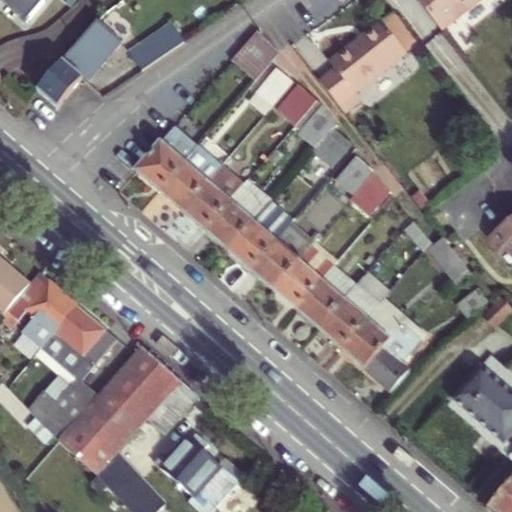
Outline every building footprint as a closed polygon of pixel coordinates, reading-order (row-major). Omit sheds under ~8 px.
[(11,0),(27,13),(37,0),(11,0)] [(418,0),(417,1),(448,40),(497,0),(418,0)] [(423,53),(398,21),(386,31),(412,62),(423,53)] [(98,30),(39,98),(60,117),(85,88),(90,93),(124,54),(98,30)] [(129,59),(143,80),(158,71),(187,51),(174,31),(129,59)] [(325,91),(350,123),(368,109),(362,101),(412,62),(386,31),(335,71),(342,79),(325,91)] [(259,89),(283,60),(259,39),(235,68),(259,89)] [(261,101),(277,115),(299,90),(283,76),(261,101)] [(301,135),(322,110),(303,92),(281,118),(301,135)] [(261,101),(256,107),(272,121),(277,115),(261,101)] [(302,139),(320,155),(338,135),(341,131),(324,113),(302,139)] [(331,177),(355,150),(338,135),(320,155),(315,162),(331,177)] [(166,199),(202,157),(178,136),(143,179),(166,199)] [(166,199),(189,219),(225,176),(202,157),(166,199)] [(339,192),(355,208),(378,181),(362,165),(339,192)] [(211,239),(248,197),(225,176),(189,219),(211,239)] [(378,181),(355,208),(373,224),(393,201),(378,181)] [(269,216),(248,197),(211,239),(233,258),(269,216)] [(397,206),(378,228),(395,243),(411,225),(397,206)] [(256,277),(292,235),(269,216),(233,258),(256,277)] [(511,234),(497,246),(500,250),(511,252),(511,234)] [(256,277),(279,297),(315,255),(292,235),(256,277)] [(475,282),(445,242),(434,256),(462,294),(475,282)] [(401,281),(422,258),(411,249),(391,272),(401,281)] [(511,252),(500,250),(507,260),(511,255),(511,252)] [(301,317),(337,275),(315,255),(279,297),(301,317)] [(0,322),(5,327),(33,295),(11,277),(9,279),(0,270),(0,322)] [(301,317),(324,336),(360,295),(337,275),(301,317)] [(45,356),(79,314),(42,283),(33,295),(5,327),(0,333),(0,356),(19,334),(45,356)] [(469,324),(490,307),(480,294),(459,311),(469,324)] [(346,356),(383,314),(360,295),(324,336),(346,356)] [(511,314),(503,307),(487,324),(499,335),(511,320),(511,314)] [(79,314),(45,356),(75,381),(55,405),(43,394),(27,413),(61,450),(66,445),(101,404),(85,390),(120,348),(79,314)] [(409,337),(383,314),(346,356),(370,377),(395,349),(409,337)] [(395,399),(414,378),(405,371),(424,350),(409,337),(395,349),(370,377),(395,399)] [(150,427),(184,389),(144,355),(66,445),(101,483),(121,460),(150,427)] [(511,398),(483,374),(454,407),(505,451),(511,443),(511,398)] [(150,427),(167,442),(201,403),(184,389),(150,427)] [(192,444),(174,467),(167,461),(159,471),(199,503),(195,508),(200,511),(222,511),(243,486),(208,457),(213,451),(200,440),(194,447),(192,444)] [(121,460),(101,483),(126,511),(165,511),(167,510),(121,460)] [(511,511),(511,489),(492,511),(511,511)]
